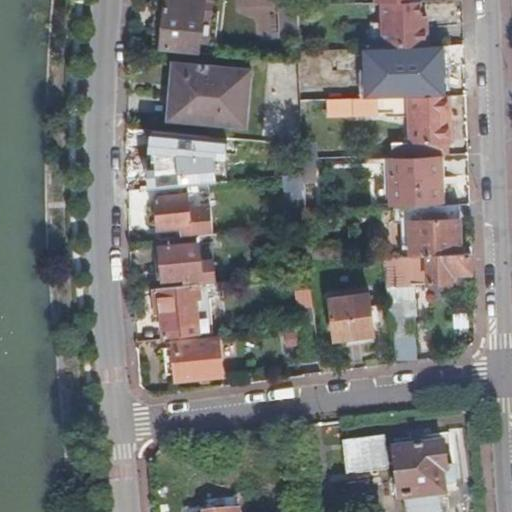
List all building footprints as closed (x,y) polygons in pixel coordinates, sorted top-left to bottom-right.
[(168,29),(167,49),(200,52),(205,0),(166,0),(163,28),(168,29)] [(409,1),(381,2),(382,21),(383,48),(427,46),(426,23),(420,24),(420,16),(420,0),(409,1)] [(281,7),(277,35),(297,38),(301,10),(281,7)] [(383,48),(382,21),(371,21),(371,48),(380,48),(383,48)] [(383,48),(380,48),(380,60),(404,59),(404,54),(410,54),(412,90),(448,89),(446,45),(427,46),(383,48)] [(175,63),(170,119),(247,127),(252,71),(175,63)] [(390,142),(391,157),(393,157),(437,155),(442,155),(449,154),(448,94),(410,96),(412,142),(390,142)] [(399,95),(382,95),(382,112),(399,112),(399,95)] [(353,98),(353,109),(354,114),(378,113),(377,97),(353,98)] [(173,134),(172,154),(170,169),(210,173),(213,144),(240,147),(244,140),(215,137),(215,138),(173,134)] [(393,160),(393,157),(391,157),(384,157),(385,204),(394,203),(393,160)] [(437,158),(393,160),(394,203),(439,201),(438,175),(437,158)] [(304,175),(304,183),(315,183),(314,160),(303,160),(304,175)] [(304,175),(284,176),(285,187),(304,186),(304,183),(304,175)] [(159,229),(175,227),(181,227),(182,236),(199,234),(213,233),(211,208),(190,209),(189,195),(156,198),(159,229)] [(459,203),(410,206),(412,255),(461,253),(459,203)] [(203,277),(203,284),(217,283),(215,260),(201,261),(199,234),(182,236),(175,236),(160,238),(164,278),(187,276),(187,279),(203,277)] [(461,253),(412,255),(413,283),(452,281),(452,272),(471,271),(471,252),(461,253)] [(162,306),(164,338),(173,337),(201,334),(197,298),(202,298),(201,284),(195,285),(155,289),(156,307),(162,306)] [(300,307),(313,306),(311,288),(297,290),(300,307)] [(369,293),(330,298),(335,339),(375,333),(369,293)] [(388,300),(392,335),(406,333),(402,299),(388,300)] [(219,337),(174,342),(177,379),(223,375),(219,337)] [(454,465),(450,431),(398,437),(400,448),(395,448),(395,450),(396,458),(401,497),(405,497),(406,511),(433,511),(444,511),(441,492),(445,492),(444,482),(456,481),(454,465)] [(388,468),(387,459),(385,451),(384,438),(346,443),(350,473),(388,468)]
